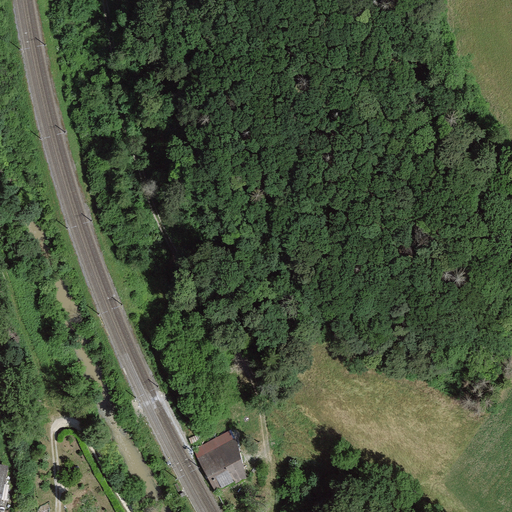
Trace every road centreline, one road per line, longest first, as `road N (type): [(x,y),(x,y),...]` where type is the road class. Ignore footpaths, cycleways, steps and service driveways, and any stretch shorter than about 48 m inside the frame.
road 1 (track): [(110,0),(126,119),(155,226),(252,385),(278,476)]
road 2 (track): [(58,511),(54,427),(67,419),(79,426),(130,511)]
road 3 (track): [(0,274),(45,382),(54,427)]
road 4 (track): [(359,466),(305,469),(273,508),(278,476)]
road 5 (track): [(256,398),(306,448),(359,466)]
